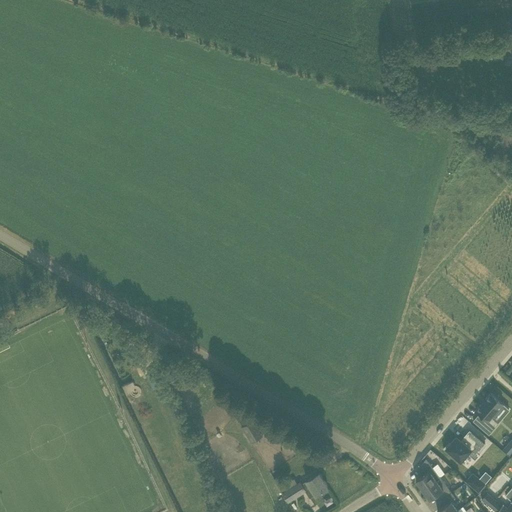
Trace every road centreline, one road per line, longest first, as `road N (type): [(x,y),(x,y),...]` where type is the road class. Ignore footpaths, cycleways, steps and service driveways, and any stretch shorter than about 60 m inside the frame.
road 1 (unclassified): [(392,482),(345,442),(0,234)]
road 2 (unclassified): [(392,482),(511,340)]
